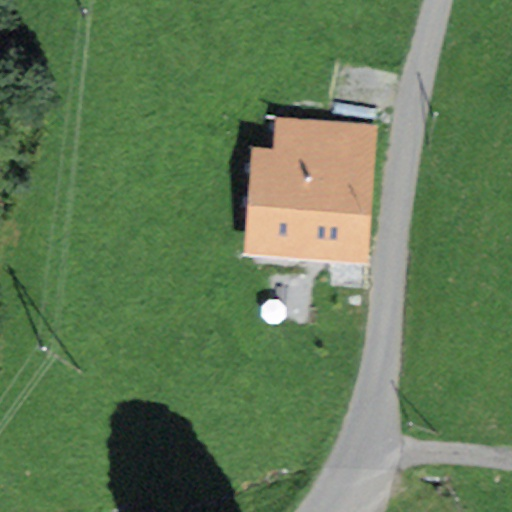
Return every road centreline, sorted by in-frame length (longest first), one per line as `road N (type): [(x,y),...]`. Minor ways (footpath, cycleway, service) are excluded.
road 1 (unclassified): [(330,511),(370,447),(407,148),(442,0)]
road 2 (track): [(511,468),(370,447)]
